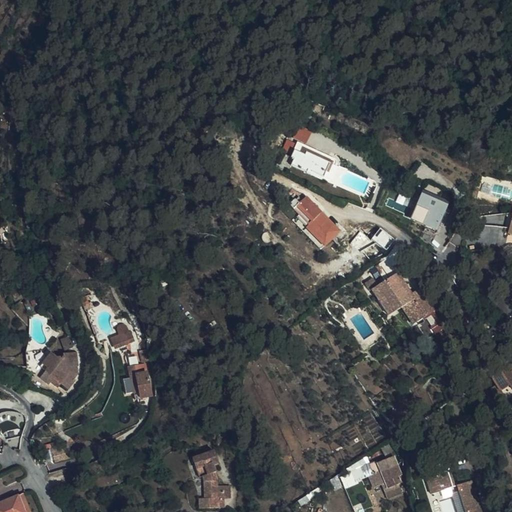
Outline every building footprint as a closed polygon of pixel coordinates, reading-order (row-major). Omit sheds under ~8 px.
[(300,168),(306,153),(296,148),(294,155),(296,157),(293,165),(300,168)] [(423,189),(410,218),(437,231),(451,201),(423,189)] [(328,243),(340,228),(299,196),(296,198),(288,207),(297,214),(309,224),(307,227),(328,243)] [(297,214),(293,220),(326,246),(328,243),(307,227),(309,224),(297,214)] [(394,239),(380,227),(371,239),(386,250),(394,239)] [(433,309),(419,288),(412,292),(398,271),(378,284),(373,277),(365,283),(369,290),(371,289),(388,314),(402,305),(413,322),(433,309)] [(95,308),(84,287),(80,289),(82,294),(78,296),(87,312),(95,308)] [(124,326),(124,325),(123,325),(122,324),(121,324),(120,324),(119,324),(119,325),(118,325),(117,326),(116,327),(116,328),(116,329),(118,334),(109,338),(112,346),(132,339),(129,330),(127,332),(124,326)] [(71,346),(68,337),(60,340),(64,350),(71,346)] [(148,348),(147,346),(139,349),(141,357),(149,355),(149,354),(149,353),(148,352),(148,351),(148,350),(148,349),(148,348)] [(47,384),(50,381),(52,378),(59,384),(65,389),(73,379),(72,378),(76,373),(75,365),(76,365),(75,352),(61,353),(62,356),(55,357),(50,352),(41,363),(46,368),(39,377),(47,384)] [(511,362),(491,376),(497,385),(507,400),(511,397),(511,399),(511,398),(511,362)] [(150,392),(147,372),(142,372),(140,364),(128,366),(133,391),(138,390),(139,397),(148,396),(150,392)] [(52,378),(50,381),(57,387),(59,384),(52,378)] [(507,400),(497,385),(492,389),(501,404),(507,400)] [(69,443),(51,447),(54,461),(73,457),(69,443)] [(199,506),(216,506),(216,497),(222,497),(222,484),(216,484),(216,479),(213,478),(211,471),(215,470),(212,463),(218,461),(213,449),(192,457),(199,476),(203,474),(205,481),(205,496),(200,496),(199,506)] [(400,477),(389,456),(374,464),(373,460),(370,462),(374,469),(376,468),(377,471),(369,475),(375,486),(383,482),(387,487),(398,481),(397,479),(400,477)] [(452,486),(446,470),(425,477),(431,492),(452,486)] [(479,511),(470,480),(456,484),(464,511),(479,511)] [(21,494),(15,496),(22,511),(28,509),(21,494)] [(22,511),(15,496),(0,502),(0,511),(22,511)]
